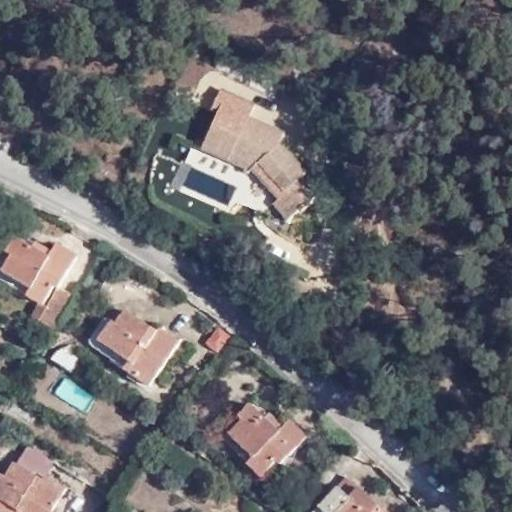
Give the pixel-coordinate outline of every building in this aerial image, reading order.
[(248,131),(252,121),(259,107),(225,91),(216,108),(223,112),(206,148),(232,161),(234,158),(255,168),(269,170),(288,196),(285,198),(299,215),(319,199),(306,182),(310,177),(283,144),(289,138),(269,129),(265,136),(248,131)] [(269,129),(252,121),(248,131),(265,136),(269,129)] [(269,170),(255,168),(261,176),(282,201),(285,198),(288,196),(269,170)] [(56,286),(62,290),(79,261),(59,248),(56,253),(46,249),(42,253),(14,238),(5,253),(13,258),(1,275),(33,295),(32,298),(45,305),(56,286)] [(79,298),(62,290),(41,322),(56,332),(79,298)] [(185,341),(168,329),(163,336),(130,313),(116,332),(109,328),(104,339),(148,367),(144,373),(159,384),(185,341)] [(220,326),(202,337),(212,353),(230,342),(220,326)] [(62,380),(56,394),(88,408),(94,393),(62,380)] [(250,404),(239,418),(247,424),(235,440),(261,462),(257,467),(272,478),(286,461),(290,465),(315,435),(297,423),(290,430),(283,425),(281,428),(250,404)] [(56,481),(59,475),(65,464),(38,447),(28,463),(56,481)] [(64,511),(79,487),(59,475),(56,481),(28,463),(20,475),(14,471),(3,490),(10,496),(37,511),(64,511)] [(386,511),(356,484),(337,505),(343,511),(386,511)] [(5,504),(18,511),(37,511),(10,496),(5,504)]
